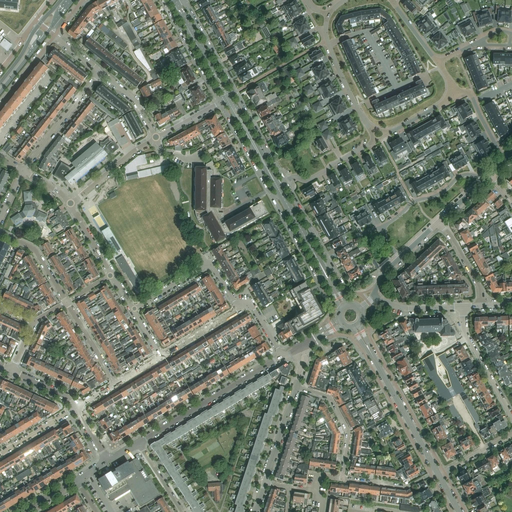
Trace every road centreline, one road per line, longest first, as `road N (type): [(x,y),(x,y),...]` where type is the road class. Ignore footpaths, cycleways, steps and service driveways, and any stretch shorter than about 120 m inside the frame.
road 1 (residential): [(220,102),(317,277)]
road 2 (tertiary): [(137,443),(282,356)]
road 3 (residential): [(22,171),(100,72)]
road 4 (secondary): [(437,472),(377,364)]
road 5 (residential): [(511,417),(463,331),(462,306)]
road 6 (residential): [(295,385),(331,397),(349,431),(342,477)]
road 7 (residential): [(367,125),(328,44),(328,14)]
road 8 (residential): [(482,182),(458,176),(384,229)]
